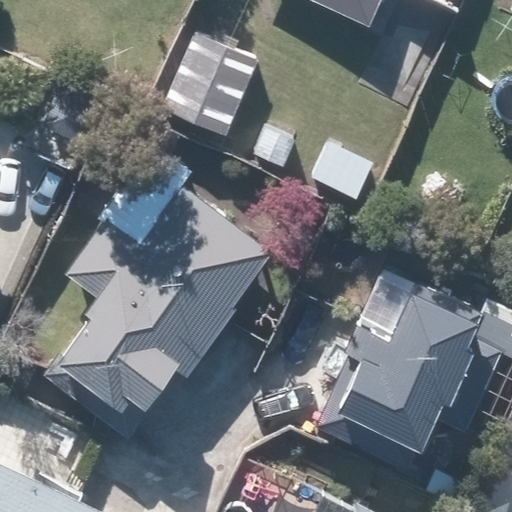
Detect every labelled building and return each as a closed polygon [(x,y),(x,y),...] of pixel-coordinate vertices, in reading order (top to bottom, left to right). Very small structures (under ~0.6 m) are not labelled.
[(337,0),(378,19),(386,0),(337,0)] [(298,136),(240,109),(264,56),(199,27),(167,97),(231,127),(227,137),(285,164),(298,136)] [(100,97),(55,79),(33,136),(78,154),(100,97)] [(389,154),(332,129),(314,171),(371,196),(389,154)] [(279,237),(141,152),(18,350),(141,426),(187,352),(202,362),(279,237)] [(510,411),(511,406),(511,286),(498,280),(487,303),(376,253),(350,312),(329,302),(285,401),(415,459),(428,430),(437,434),(447,413),(485,430),(496,405),(510,411)] [(152,511),(0,446),(0,511),(152,511)] [(406,511),(361,491),(350,511),(334,511),(315,503),(310,511),(406,511)]
